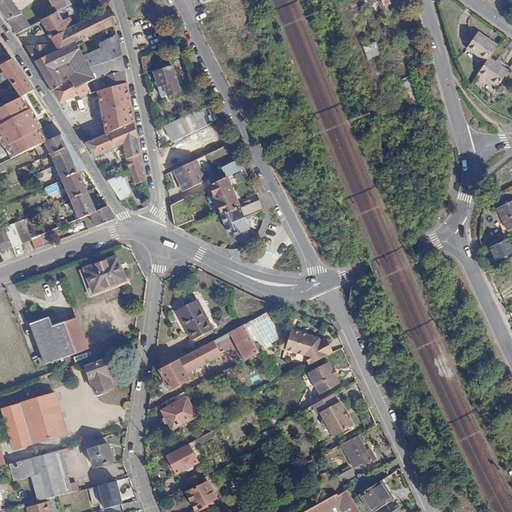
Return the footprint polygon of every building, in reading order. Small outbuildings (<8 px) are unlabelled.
[(0,0),(0,9),(7,19),(19,11),(11,0),(0,0)] [(54,0),(58,8),(70,2),(69,0),(54,0)] [(105,24),(116,22),(113,8),(101,10),(76,22),(72,13),(63,18),(58,8),(47,15),(41,19),(40,19),(54,43),(57,48),(70,42),(72,45),(77,42),(75,38),(105,24)] [(148,12),(151,20),(159,17),(155,9),(148,12)] [(38,14),(41,19),(47,15),(44,10),(38,14)] [(7,19),(16,33),(28,26),(19,11),(7,19)] [(96,75),(125,69),(118,33),(96,43),(98,48),(87,53),(96,75)] [(489,58),(497,46),(478,33),(467,49),(487,62),(489,58)] [(248,37),(240,39),(244,51),(252,49),(248,37)] [(35,60),(53,90),(63,83),(54,68),(71,58),(77,69),(72,77),(79,73),(84,82),(91,78),(96,75),(87,53),(83,54),(77,42),(72,45),(70,42),(57,48),(41,56),(35,60)] [(36,47),(41,56),(57,48),(54,43),(36,47)] [(381,56),(377,43),(364,47),(368,60),(381,56)] [(27,49),(35,60),(41,56),(36,47),(27,49)] [(157,51),(144,58),(145,68),(158,61),(157,51)] [(34,89),(12,57),(0,63),(0,82),(3,80),(5,84),(12,80),(21,96),(24,94),(34,89)] [(487,62),(479,74),(498,87),(509,71),(489,58),(487,62)] [(173,66),(170,60),(155,68),(157,72),(173,66)] [(181,90),(173,66),(157,72),(164,96),(181,90)] [(53,90),(60,102),(77,92),(79,95),(83,92),(85,96),(90,94),(89,91),(84,82),(79,73),(72,77),(63,83),(53,90)] [(105,131),(134,119),(127,81),(99,88),(105,131)] [(24,94),(21,96),(27,108),(31,107),(24,94)] [(5,145),(12,157),(44,142),(38,129),(41,127),(31,107),(27,108),(21,96),(2,106),(0,106),(0,143),(1,146),(5,145)] [(206,125),(199,109),(166,124),(173,141),(206,125)] [(135,181),(145,177),(134,119),(105,131),(84,140),(93,153),(122,141),(126,162),(130,170),(131,170),(135,181)] [(38,129),(44,142),(48,140),(41,127),(38,129)] [(48,140),(44,142),(49,153),(69,144),(61,133),(48,140)] [(36,167),(38,172),(55,164),(75,155),(69,144),(49,153),(53,160),(36,167)] [(1,146),(8,159),(12,157),(5,145),(1,146)] [(75,155),(55,164),(60,175),(61,178),(78,170),(83,168),(75,155)] [(206,180),(195,159),(174,169),(184,191),(206,180)] [(245,169),(240,159),(222,167),(223,170),(226,178),(245,169)] [(61,178),(61,179),(69,198),(87,190),(78,170),(61,178)] [(105,176),(109,181),(114,178),(111,172),(105,176)] [(61,178),(60,175),(49,180),(51,184),(61,179),(61,178)] [(136,211),(138,210),(119,176),(114,178),(109,181),(124,204),(128,207),(136,211)] [(226,178),(212,184),(209,186),(215,200),(233,193),(226,178)] [(58,183),(46,188),(50,196),(61,191),(58,183)] [(78,217),(90,212),(95,209),(87,190),(69,198),(73,205),(78,217)] [(248,205),(261,200),(256,190),(244,195),(248,205)] [(215,200),(222,215),(239,208),(233,193),(215,200)] [(60,202),(59,202),(62,209),(73,205),(69,198),(60,202)] [(243,219),(264,211),(264,207),(261,200),(248,205),(239,208),(222,215),(230,236),(247,229),(243,219)] [(498,210),(511,203),(511,201),(497,208),(498,210)] [(511,221),(511,203),(498,210),(505,225),(511,221)] [(90,212),(96,226),(116,218),(107,204),(95,209),(90,212)] [(14,222),(3,227),(12,247),(23,243),(17,227),(14,222)] [(17,227),(23,243),(31,239),(31,237),(25,224),(17,227)] [(3,227),(0,228),(0,245),(1,248),(0,249),(0,251),(12,247),(3,227)] [(31,239),(35,248),(43,245),(39,237),(45,234),(44,231),(31,237),(31,239)] [(511,248),(508,240),(490,248),(497,261),(511,252),(511,248)] [(129,280),(120,256),(86,268),(95,292),(129,280)] [(195,299),(188,303),(183,306),(174,311),(192,345),(206,338),(204,333),(211,330),(195,299)] [(49,316),(30,324),(43,357),(39,359),(42,366),(88,349),(76,318),(53,327),(49,316)] [(259,352),(244,324),(229,332),(239,351),(248,346),(252,355),(259,352)] [(307,363),(331,349),(324,335),(318,338),(317,335),(303,332),(303,334),(299,333),(300,330),(289,327),(287,335),(283,333),(280,334),(277,344),(278,347),(302,353),(307,363)] [(166,365),(160,369),(170,387),(188,378),(187,376),(190,374),(188,370),(222,352),(221,349),(218,350),(213,340),(189,353),(166,365)] [(248,346),(239,351),(243,360),(252,355),(248,346)] [(108,360),(87,368),(96,395),(112,390),(109,380),(114,378),(108,360)] [(310,387),(315,396),(338,383),(335,376),(337,374),(333,368),(331,370),(326,362),(307,373),(313,385),(310,387)] [(231,366),(226,369),(232,380),(237,377),(231,366)] [(311,398),(315,396),(310,387),(306,389),(311,398)] [(338,401),(333,392),(312,404),(316,413),(319,411),(323,419),(323,420),(324,422),(323,425),(325,429),(328,430),(329,430),(333,438),(353,427),(339,400),(338,401)] [(32,445),(67,434),(54,393),(20,404),(32,445)] [(163,410),(172,429),(197,416),(187,397),(163,410)] [(213,436),(211,431),(195,440),(197,445),(213,436)] [(358,436),(348,441),(355,454),(357,453),(362,461),(370,457),(369,455),(373,453),(369,446),(365,448),(358,436)] [(86,443),(87,447),(108,441),(107,437),(86,443)] [(355,454),(348,441),(341,445),(348,458),(355,454)] [(189,443),(167,455),(176,473),(198,461),(189,443)] [(94,468),(113,462),(109,445),(89,451),(94,468)] [(69,494),(58,451),(53,453),(57,467),(64,495),(69,494)] [(57,467),(53,453),(33,459),(37,472),(57,467)] [(109,466),(98,469),(100,477),(111,474),(109,466)] [(64,495),(57,467),(37,472),(37,476),(44,500),(64,495)] [(352,467),(338,474),(341,481),(355,473),(352,467)] [(302,468),(297,471),(303,482),(308,479),(302,468)] [(324,488),(331,484),(328,479),(323,471),(316,474),(324,488)] [(336,494),(343,490),(335,475),(328,479),(331,484),(335,492),(336,494)] [(37,501),(44,500),(37,476),(31,478),(37,501)] [(205,476),(185,486),(188,491),(207,480),(205,476)] [(391,499),(380,479),(358,491),(370,511),(391,499)] [(207,480),(188,491),(186,492),(196,511),(207,505),(206,502),(213,498),(216,497),(207,480)] [(117,481),(98,486),(104,509),(123,504),(117,481)] [(0,485),(0,509),(1,510),(0,506),(0,491),(9,488),(8,484),(0,485)] [(361,511),(351,496),(346,489),(343,490),(336,494),(335,492),(331,494),(340,507),(343,511),(361,511)] [(312,504),(316,511),(330,511),(340,507),(331,494),(312,504)] [(51,511),(49,502),(25,508),(26,511),(51,511)]
